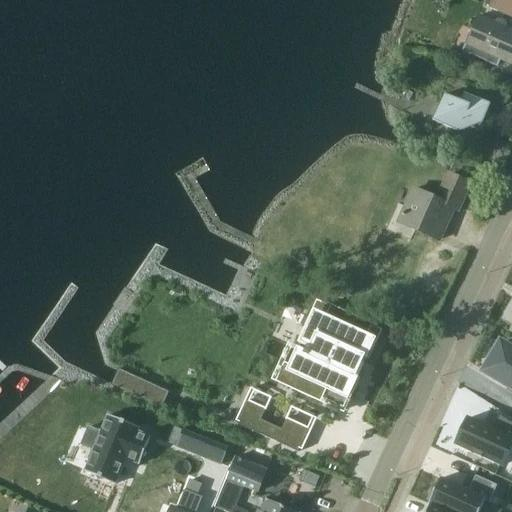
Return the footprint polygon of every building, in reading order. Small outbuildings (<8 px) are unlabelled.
[(511,16),(511,0),(492,0),(490,7),(511,16)] [(478,16),(466,44),(463,52),(497,67),(500,59),(511,64),(511,30),(506,29),(507,28),(507,27),(507,25),(507,24),(506,22),(505,21),(504,20),(503,20),(502,19),(500,19),(499,19),(497,19),(495,20),(494,21),(493,23),(478,16)] [(483,124),(490,105),(472,97),(466,93),(462,102),(445,95),(433,121),(460,133),(471,129),(479,132),(483,124)] [(397,222),(404,225),(440,241),(454,209),(458,211),(470,184),(446,173),(435,197),(412,187),(397,222)] [(313,313),(284,381),(304,390),(303,393),(319,400),(321,397),(328,400),(334,387),(352,395),(375,339),(313,313)] [(511,349),(501,343),(484,372),(508,386),(505,391),(511,394),(511,349)] [(111,385),(111,386),(162,409),(169,392),(119,369),(118,369),(117,371),(111,384),(111,385)] [(254,403),(244,427),(306,453),(316,429),(293,419),(288,430),(269,421),(273,411),(254,403)] [(88,428),(81,445),(94,450),(85,472),(115,485),(126,459),(139,465),(151,438),(137,432),(139,428),(108,416),(101,433),(88,428)] [(467,419),(456,445),(503,466),(511,446),(511,424),(499,416),(493,431),(467,419)] [(181,431),(175,448),(221,465),(227,448),(181,431)] [(268,472),(236,458),(227,480),(259,493),(268,472)] [(439,479),(429,503),(449,511),(479,511),(485,500),(489,502),(496,484),(474,475),(468,491),(439,479)] [(243,489),(226,481),(215,508),(224,511),(233,511),(236,507),(243,489)] [(172,508),(169,511),(195,511),(201,498),(185,492),(178,510),(172,508)] [(248,511),(236,507),(233,511),(295,511),(265,500),(260,511),(257,511),(256,511),(248,511)] [(430,505),(427,511),(449,511),(429,503),(429,504),(430,505)]
